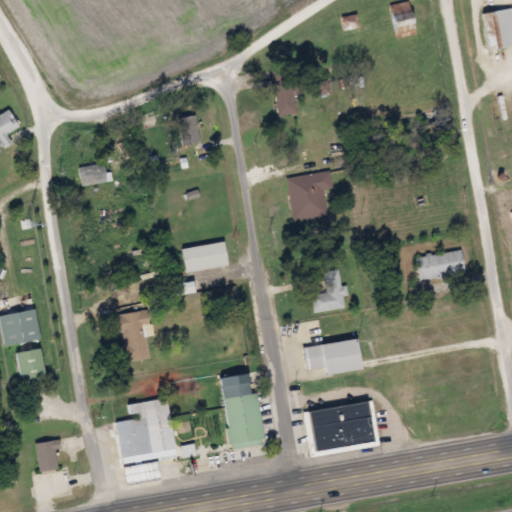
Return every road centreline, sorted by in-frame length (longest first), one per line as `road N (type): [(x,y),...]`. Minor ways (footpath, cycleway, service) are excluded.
road 1 (residential): [(297,489),(225,69)]
road 2 (residential): [(106,511),(45,163),(49,112)]
road 3 (residential): [(511,397),(445,0)]
road 4 (trunk): [(165,511),(511,452)]
road 5 (residential): [(49,112),(103,115),(225,69),(331,0)]
